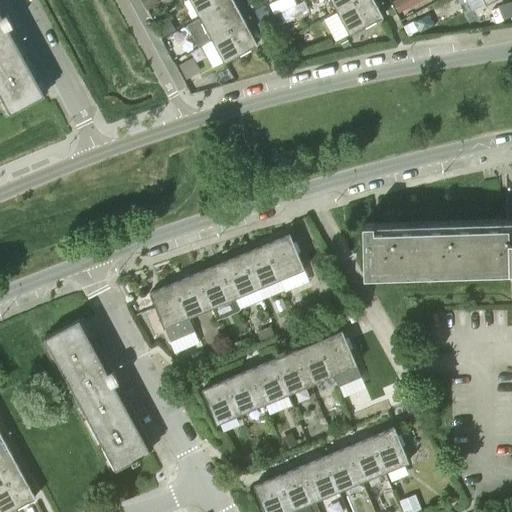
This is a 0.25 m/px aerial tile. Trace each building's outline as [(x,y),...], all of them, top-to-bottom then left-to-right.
[(141,0),(147,10),(159,3),(157,0),(141,0)] [(191,0),(200,17),(230,0),(191,0)] [(245,21),(233,0),(230,0),(200,17),(212,38),(245,21)] [(332,0),(338,10),(357,0),(332,0)] [(383,16),(374,0),(357,0),(338,10),(350,33),(383,16)] [(399,13),(423,0),(390,0),(397,14),(399,13)] [(511,1),(500,6),(504,19),(511,16),(511,1)] [(298,3),(280,12),(286,23),(304,13),(298,3)] [(263,21),(271,17),(265,5),(256,9),(254,10),(260,22),(263,21)] [(0,12),(0,91),(11,112),(45,94),(4,19),(9,17),(8,16),(7,15),(6,15),(4,15),(2,16),(0,12)] [(176,31),(168,16),(154,23),(163,38),(176,31)] [(414,20),(406,25),(403,26),(408,35),(411,34),(419,29),(414,20)] [(245,21),(212,38),(224,61),(257,43),(245,21)] [(290,38),(276,45),(275,46),(281,57),(282,56),(296,49),(290,38)] [(200,71),(193,57),(178,65),(186,79),(200,71)] [(374,222),(363,222),(364,275),(509,271),(509,267),(511,266),(511,213),(507,214),(507,226),(374,229),(374,222)] [(290,234),(266,244),(280,278),(304,268),(290,234)] [(280,278),(266,244),(243,253),(257,287),(280,278)] [(257,287),(243,253),(220,263),(234,297),(257,287)] [(234,297),(220,263),(197,272),(211,306),(234,297)] [(211,306),(197,272),(174,282),(189,316),(211,306)] [(189,316),(174,282),(150,292),(165,326),(189,316)] [(309,316),(320,312),(315,298),(303,302),(309,316)] [(109,371),(108,371),(79,318),(45,337),(116,468),(131,460),(133,463),(141,459),(139,456),(150,450),(110,375),(115,373),(114,372),(113,372),(111,371),(110,371),(109,371)] [(293,318),(282,322),(284,329),(296,325),(293,318)] [(264,328),(267,338),(274,335),(270,325),(264,328)] [(319,340),(333,374),(338,385),(362,375),(343,330),(319,340)] [(231,343),(235,353),(252,346),(249,336),(231,343)] [(333,374),(319,340),(296,349),(310,383),(333,374)] [(310,383),(296,349),(273,359),(287,393),(310,383)] [(193,372),(209,364),(202,350),(186,358),(193,372)] [(287,393),(273,359),(250,368),(264,402),(287,393)] [(264,402),(250,368),(227,378),(241,412),(264,402)] [(241,412),(227,378),(203,388),(217,422),(241,412)] [(386,420),(387,411),(389,399),(378,397),(375,416),(374,418),(386,420)] [(394,427),(370,437),(384,471),(409,461),(394,427)] [(0,432),(0,458),(11,452),(0,432)] [(298,444),(293,432),(280,438),(285,450),(298,444)] [(384,471),(370,437),(347,447),(361,481),(384,471)] [(361,481),(347,447),(324,456),(339,490),(361,481)] [(11,452),(0,458),(0,486),(23,474),(11,452)] [(339,490),(324,456),(301,466),(316,500),(339,490)] [(244,460),(246,466),(255,463),(252,457),(244,460)] [(316,500),(301,466),(278,475),(293,509),(293,511),(303,511),(301,506),(316,500)] [(23,474),(0,486),(0,511),(8,511),(35,497),(23,474)] [(285,511),(293,509),(278,475),(254,485),(265,511),(285,511)] [(413,511),(421,511),(422,511),(416,494),(408,497),(413,511)]
